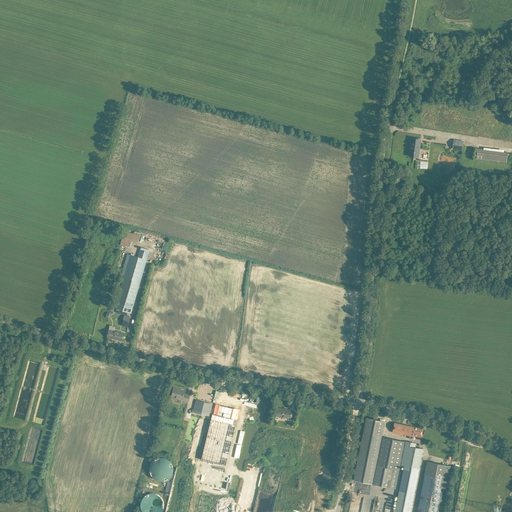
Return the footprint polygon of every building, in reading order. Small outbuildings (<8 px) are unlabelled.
[(409,156),(414,157),(418,157),(420,139),(411,138),(409,156)] [(452,149),(462,151),(464,141),(454,139),(452,149)] [(476,159),(506,163),(507,152),(477,148),(476,159)] [(427,168),(428,159),(428,151),(425,151),(424,162),(418,161),(417,168),(427,168)] [(138,241),(140,234),(124,230),(120,244),(129,246),(130,239),(138,241)] [(115,308),(131,313),(132,308),(149,251),(140,248),(138,256),(130,254),(127,253),(124,264),(127,265),(116,304),(115,308)] [(107,337),(122,341),(124,333),(114,330),(115,326),(110,325),(107,337)] [(182,399),(182,400),(188,401),(190,395),(184,394),(185,391),(179,389),(174,387),(171,396),(182,399)] [(213,414),(202,460),(226,466),(237,419),(233,418),(235,409),(219,405),(216,414),(213,414)] [(276,416),(291,419),(293,410),(278,408),(276,416)] [(409,511),(419,468),(423,448),(415,447),(416,444),(401,441),(381,437),(384,422),(366,418),(354,480),(391,488),(392,488),(396,467),(400,468),(400,464),(405,465),(395,511),(409,511)] [(411,436),(411,435),(421,437),(423,429),(394,423),(392,432),(411,436)] [(151,475),(153,477),(154,479),(157,481),(159,481),(162,482),(164,481),(167,480),(169,479),(170,477),(172,474),(172,472),(172,469),(171,467),(170,464),(168,462),(166,461),(163,460),(161,460),(158,460),(156,461),(154,463),(152,465),(151,467),(150,470),(151,473),(151,475)] [(441,511),(448,478),(450,466),(427,461),(425,473),(420,497),(422,497),(418,511),(441,511)] [(201,484),(194,511),(232,511),(236,492),(219,488),(201,484)] [(149,493),(148,494),(146,494),(145,495),(144,496),(143,497),(143,498),(142,499),(141,500),(141,501),(140,503),(140,504),(140,505),(140,506),(141,508),(141,509),(141,510),(142,511),(161,511),(162,511),(163,510),(163,509),(164,508),(164,507),(164,505),(164,504),(164,503),(163,501),(163,500),(162,499),(162,498),(161,497),(160,496),(159,495),(158,495),(157,494),(155,494),(154,493),(153,493),(151,493),(150,493),(149,493)]
